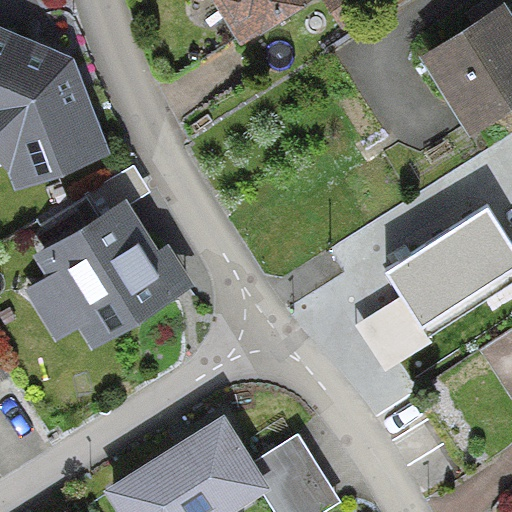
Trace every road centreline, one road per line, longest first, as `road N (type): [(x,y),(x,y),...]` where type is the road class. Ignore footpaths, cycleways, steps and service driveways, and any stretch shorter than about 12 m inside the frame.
road 1 (residential): [(274,330),(162,156),(99,0)]
road 2 (residential): [(0,501),(274,330)]
road 3 (residential): [(404,511),(339,404),(274,330)]
